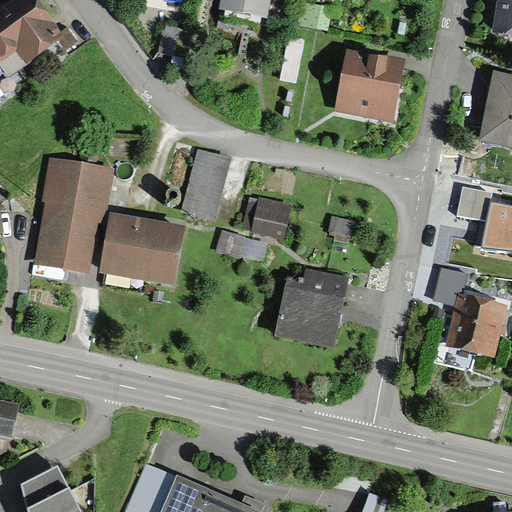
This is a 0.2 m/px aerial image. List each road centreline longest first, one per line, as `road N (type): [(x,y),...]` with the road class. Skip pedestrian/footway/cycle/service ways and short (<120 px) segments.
road 1 (residential): [(83,0),(139,75),(205,129),(415,183)]
road 2 (tertiary): [(110,383),(371,441)]
road 3 (residential): [(371,441),(415,183)]
road 4 (residential): [(415,183),(450,0)]
road 5 (residential): [(110,383),(95,427),(0,479)]
road 6 (tertiary): [(371,441),(511,472)]
